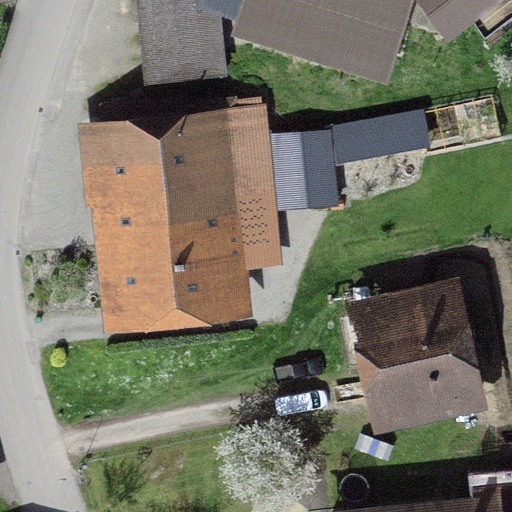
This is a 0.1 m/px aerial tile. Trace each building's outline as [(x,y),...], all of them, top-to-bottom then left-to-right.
[(224,69),(216,0),(140,0),(149,77),(224,69)] [(241,0),(233,26),(388,73),(410,0),(241,0)] [(423,0),(449,34),(494,0),(423,0)] [(72,117),(95,322),(236,306),(224,199),(257,195),(245,97),(72,117)] [(350,300),(363,361),(472,339),(460,278),(350,300)] [(363,361),(375,422),(484,400),(472,339),(363,361)] [(511,511),(511,491),(326,511),(511,511)]
